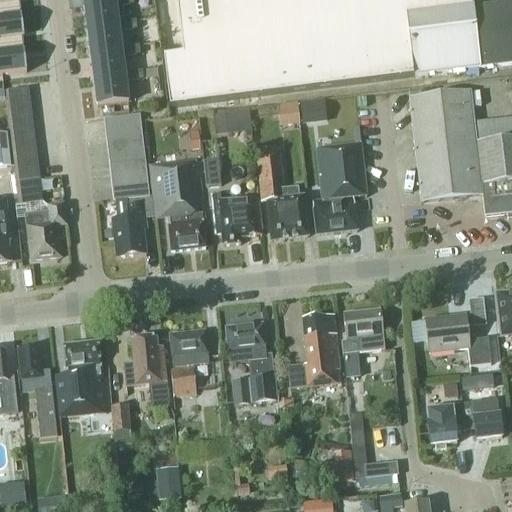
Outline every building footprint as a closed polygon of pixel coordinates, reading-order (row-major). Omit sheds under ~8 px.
[(0,0),(0,21),(21,19),(19,5),(21,5),(20,0),(0,0)] [(113,0),(114,3),(84,7),(87,33),(118,28),(117,24),(115,8),(132,5),(131,0),(113,0)] [(511,5),(471,11),(469,0),(175,0),(183,58),(163,61),(169,109),(511,66),(511,5)] [(0,56),(23,54),(22,40),(23,40),(21,19),(0,21),(0,56)] [(118,28),(87,33),(90,58),(121,53),(120,49),(118,33),(136,31),(135,22),(117,24),(118,28)] [(121,53),(90,58),(93,84),(125,79),(124,75),(122,59),(140,57),(138,47),(120,49),(121,53)] [(23,54),(0,56),(0,77),(26,75),(23,54)] [(125,115),(124,105),(128,104),(126,84),(143,81),(142,72),(124,75),(125,79),(93,84),(97,109),(103,108),(104,118),(125,115)] [(5,93),(6,104),(30,101),(28,89),(5,93)] [(471,93),(409,101),(420,207),(482,199),(485,220),(507,218),(508,222),(511,221),(511,142),(477,146),(471,93)] [(6,104),(7,116),(31,113),(30,101),(6,104)] [(323,101),(299,104),(301,117),(325,114),(323,101)] [(251,133),(248,111),(212,115),(215,137),(251,133)] [(7,116),(9,127),(33,124),(31,113),(7,116)] [(103,122),(105,133),(140,129),(139,117),(103,122)] [(9,127),(10,139),(34,136),(33,124),(9,127)] [(140,129),(105,133),(106,144),(142,140),(140,129)] [(191,154),(201,153),(199,134),(189,135),(191,154)] [(0,170),(10,170),(7,135),(0,135),(0,170)] [(10,139),(11,150),(35,147),(34,136),(10,139)] [(142,140),(106,144),(107,156),(143,152),(142,140)] [(37,159),(35,147),(11,150),(13,162),(37,159)] [(366,200),(360,147),(316,152),(321,203),(313,204),(316,239),(356,234),(353,202),(366,200)] [(143,152),(107,156),(109,167),(144,163),(143,152)] [(284,196),(279,153),(256,156),(261,204),(270,203),(272,220),(268,220),(271,244),(307,240),(302,200),(298,201),(297,194),(284,196)] [(13,162),(14,173),(38,170),(37,159),(13,162)] [(218,162),(203,164),(206,190),(220,188),(218,162)] [(110,179),(146,175),(144,163),(109,167),(110,179)] [(149,168),(152,198),(155,220),(155,222),(168,220),(172,255),(204,251),(203,237),(205,237),(197,163),(149,168)] [(14,173),(16,185),(39,182),(38,170),(14,173)] [(111,191),(147,187),(146,175),(110,179),(111,191)] [(39,182),(16,185),(18,208),(42,204),(39,182)] [(147,187),(111,191),(113,203),(127,202),(148,200),(148,199),(147,187)] [(220,191),(211,192),(213,205),(212,205),(215,238),(221,237),(222,249),(240,247),(239,238),(261,236),(257,200),(221,204),(220,191)] [(155,220),(152,198),(148,199),(148,200),(127,202),(127,207),(126,208),(128,221),(111,223),(115,261),(145,257),(142,232),(145,231),(144,221),(155,220)] [(0,203),(0,267),(9,267),(7,244),(9,244),(5,203),(0,203)] [(65,228),(62,207),(47,209),(48,216),(26,219),(30,264),(60,260),(57,229),(65,228)] [(511,342),(511,294),(496,297),(500,338),(511,337),(511,342)] [(486,327),(483,301),(468,303),(469,317),(425,322),(428,355),(467,350),(469,369),(490,367),(487,341),(467,343),(466,329),(486,327)] [(384,353),(380,314),(342,318),(344,337),(340,337),(342,358),(384,353)] [(338,388),(332,320),(302,323),(306,367),(286,370),(288,393),(338,388)] [(265,357),(261,327),(224,331),(228,365),(247,362),(249,381),(231,383),(233,408),(275,403),(270,356),(265,357)] [(208,367),(205,334),(169,337),(172,370),(208,367)] [(156,349),(155,339),(131,341),(134,366),(124,367),(125,381),(130,381),(131,389),(148,387),(150,411),(168,409),(166,385),(162,349),(156,349)] [(99,377),(96,345),(63,348),(66,378),(56,379),(60,420),(105,416),(101,377),(99,377)] [(41,373),(38,349),(17,351),(20,381),(22,397),(34,395),(37,421),(39,442),(57,440),(54,419),(49,372),(41,373)] [(4,353),(0,353),(0,416),(17,415),(13,382),(12,382),(7,383),(4,353)] [(196,397),(192,369),(170,371),(173,399),(196,397)] [(444,400),(458,399),(457,386),(443,388),(444,400)] [(460,404),(463,432),(473,431),(474,442),(500,439),(495,400),(460,404)] [(283,415),(294,413),(292,401),(281,402),(283,415)] [(463,432),(460,404),(449,406),(450,410),(425,413),(429,447),(454,444),(453,434),(463,432)] [(131,434),(128,408),(110,410),(113,435),(131,434)] [(363,468),(360,433),(350,433),(355,482),(365,481),(398,478),(396,465),(363,468)] [(307,469),(304,464),(296,462),(293,475),(306,477),(307,469)] [(22,486),(0,488),(0,497),(1,508),(24,506),(22,486)] [(237,498),(250,496),(249,487),(236,489),(237,498)] [(402,510),(400,497),(378,500),(379,511),(392,511),(402,510)] [(38,511),(66,511),(65,499),(37,502),(38,511)] [(332,511),(332,503),(320,504),(320,511),(332,511)]
